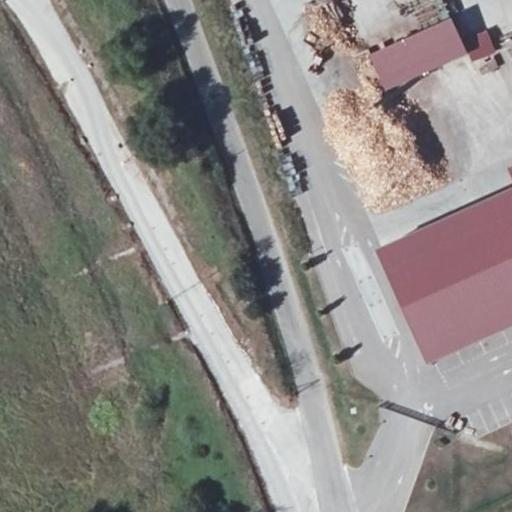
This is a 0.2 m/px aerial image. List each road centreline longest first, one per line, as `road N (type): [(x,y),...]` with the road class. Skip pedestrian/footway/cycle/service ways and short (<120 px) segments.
road 1 (unknown): [(325,456),(276,430),(251,405),(34,0)]
road 2 (unclassified): [(337,511),(302,348),(176,0)]
